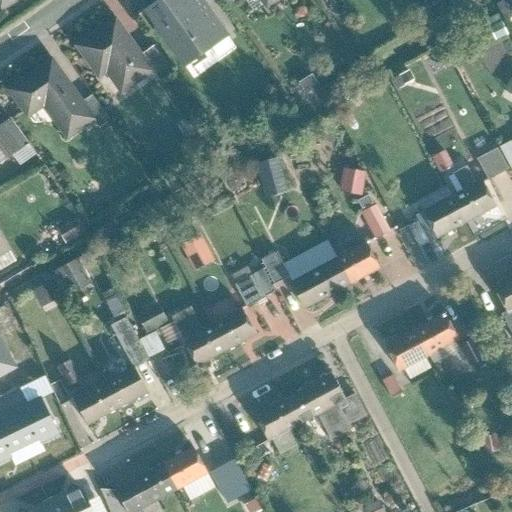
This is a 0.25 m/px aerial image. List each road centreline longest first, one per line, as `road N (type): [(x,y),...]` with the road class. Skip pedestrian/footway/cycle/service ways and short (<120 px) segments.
road 1 (residential): [(90,460),(341,331)]
road 2 (residential): [(341,331),(432,511)]
road 3 (residential): [(341,331),(511,238)]
